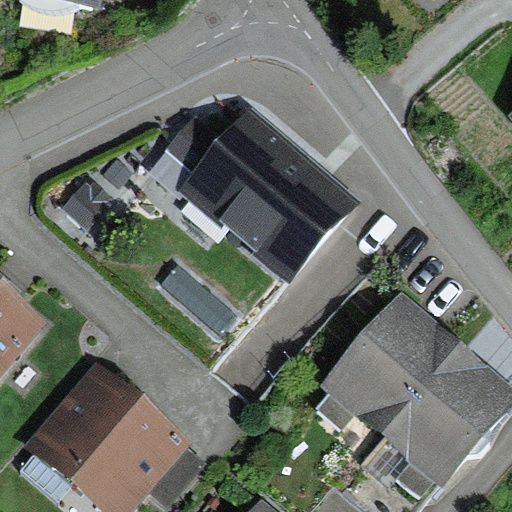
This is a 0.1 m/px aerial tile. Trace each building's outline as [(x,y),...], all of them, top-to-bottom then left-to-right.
[(102,0),(21,0),(101,11),(102,0)] [(291,293),(365,206),(252,110),(224,144),(196,120),(165,156),(193,179),(177,197),(291,293)] [(87,186),(65,211),(88,232),(111,206),(107,203),(110,199),(95,186),(92,190),(87,186)] [(0,384),(51,326),(6,288),(0,282),(0,384)] [(354,422),(379,444),(463,350),(404,297),(319,392),(327,400),(315,413),(341,436),(354,422)] [(511,413),(511,393),(463,350),(379,444),(406,468),(396,480),(421,501),(432,488),(440,496),(511,413)] [(26,455),(93,511),(136,511),(152,494),(168,508),(201,470),(186,457),(193,449),(152,414),(99,369),(26,455)]
